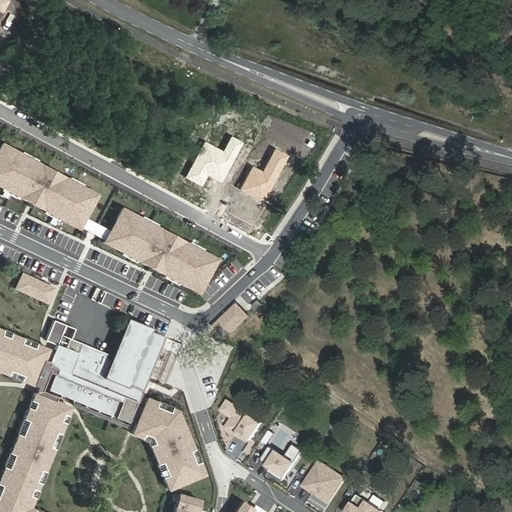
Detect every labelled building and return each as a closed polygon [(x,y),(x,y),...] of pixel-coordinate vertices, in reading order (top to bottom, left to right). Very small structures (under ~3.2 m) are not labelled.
[(213,179),(220,183),(241,145),(231,139),(223,154),(205,144),(186,178),(200,186),(207,173),(214,177),(213,179)] [(254,166),(242,188),(264,200),(289,155),(277,148),(264,172),(254,166)] [(109,230),(85,217),(97,194),(82,186),(81,189),(68,182),(69,179),(36,162),(35,164),(20,157),(22,154),(12,149),(0,171),(0,192),(1,194),(3,191),(16,198),(14,201),(42,215),(43,212),(58,220),(56,223),(76,234),(79,229),(102,242),(100,246),(120,257),(122,254),(136,262),(134,265),(163,279),(164,276),(178,284),(177,287),(195,297),(217,259),(202,251),(200,254),(188,247),(190,244),(157,226),(155,229),(141,221),(142,218),(122,207),(109,230)] [(36,162),(22,154),(20,157),(35,164),(36,162)] [(82,186),(69,179),(68,182),(81,189),(82,186)] [(1,194),(14,201),(16,198),(3,191),(1,194)] [(42,215),(56,223),(58,220),(43,212),(42,215)] [(141,221),(155,229),(157,226),(142,218),(141,221)] [(214,254),(222,247),(207,232),(199,240),(214,254)] [(200,254),(202,251),(190,244),(188,247),(200,254)] [(120,257),(134,265),(136,262),(122,254),(120,257)] [(23,273),(15,288),(46,304),(54,288),(23,273)] [(163,279),(177,287),(178,284),(164,276),(163,279)] [(263,304),(259,300),(252,306),(256,310),(263,304)] [(250,316),(238,303),(213,327),(225,340),(250,316)] [(177,410),(170,407),(168,412),(155,407),(157,402),(147,398),(144,405),(138,403),(143,391),(141,390),(143,385),(145,381),(148,372),(151,373),(153,368),(151,367),(154,360),(156,355),(159,347),(161,348),(163,343),(161,342),(163,337),(150,331),(152,328),(127,318),(109,360),(105,358),(107,354),(71,339),(75,329),(53,320),(45,340),(57,345),(49,362),(43,360),(48,349),(36,344),(34,348),(20,342),(22,338),(11,334),(9,338),(0,334),(2,330),(0,328),(0,372),(7,375),(8,371),(23,377),(21,382),(36,388),(31,400),(35,402),(31,410),(27,409),(23,419),(27,420),(21,436),(16,435),(9,452),(13,454),(7,469),(3,468),(0,474),(0,484),(1,485),(0,486),(0,511),(32,511),(33,510),(30,508),(34,499),(29,497),(33,488),(37,490),(39,484),(35,482),(40,469),(45,471),(54,450),(49,448),(56,432),(60,433),(64,424),(60,422),(63,414),(67,415),(70,408),(54,401),(56,396),(42,390),(45,383),(48,385),(47,388),(130,423),(132,418),(137,420),(132,434),(140,438),(142,434),(150,438),(153,445),(149,447),(157,464),(160,462),(166,475),(162,477),(168,490),(204,474),(198,461),(194,463),(189,450),(193,448),(177,410)] [(3,328),(2,330),(0,334),(9,338),(11,334),(12,332),(3,328)] [(23,336),(22,338),(20,342),(34,348),(36,344),(37,342),(23,336)] [(21,383),(21,382),(23,377),(8,371),(7,375),(6,377),(21,383)] [(35,402),(31,400),(29,399),(25,408),(27,409),(31,410),(35,402)] [(243,436),(250,441),(262,423),(228,400),(222,410),(233,417),(226,428),(237,435),(239,433),(243,436)] [(157,401),(157,402),(155,407),(168,412),(170,407),(157,401)] [(69,416),(67,415),(63,414),(60,422),(64,424),(66,424),(69,416)] [(15,434),(16,435),(21,436),(27,420),(23,419),(21,418),(15,434)] [(62,434),(60,433),(56,432),(49,448),(54,450),(55,450),(62,434)] [(148,447),(149,447),(153,445),(150,438),(142,434),(140,438),(140,440),(146,443),(148,447)] [(269,471),(283,481),(304,451),(294,445),(286,457),(271,447),(261,460),(272,467),(269,471)] [(194,463),(198,461),(200,460),(195,448),(193,448),(189,450),(194,463)] [(1,467),(3,468),(7,469),(13,454),(9,452),(8,452),(1,467)] [(345,478),(320,461),(304,486),(329,502),(345,478)] [(161,478),(162,477),(166,475),(160,462),(157,464),(155,464),(161,478)] [(46,472),(45,471),(40,469),(35,482),(39,484),(41,485),(46,472)] [(38,491),(37,490),(33,488),(29,497),(34,499),(35,499),(38,491)] [(382,511),(384,511),(359,494),(346,511),(382,511)] [(179,495),(173,511),(196,511),(200,501),(179,495)] [(235,511),(259,511),(261,509),(254,505),(251,509),(242,502),(235,511)]
